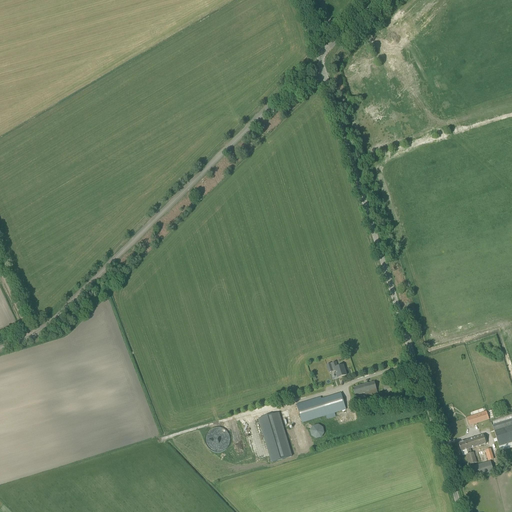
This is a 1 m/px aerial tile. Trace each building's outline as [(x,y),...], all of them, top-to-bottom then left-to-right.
[(393,55),(394,61),(413,55),(405,27),(385,32),(388,45),(384,46),(387,56),(393,55)] [(393,105),(421,94),(410,64),(395,70),(393,66),(380,71),(381,73),(377,75),(376,72),(368,75),(371,83),(383,78),(393,105)] [(376,95),(382,109),(388,106),(382,92),(376,95)] [(370,105),(355,110),(357,116),(367,113),(366,109),(370,107),(370,105)] [(453,126),(467,121),(461,106),(448,111),(453,126)] [(336,371),(336,373),(338,378),(346,375),(343,365),(338,367),(336,363),(334,364),(333,363),(326,365),(328,373),(336,371)] [(384,390),(386,390),(390,389),(388,381),(382,382),(384,390)] [(377,393),(374,382),(353,388),(355,396),(364,393),(365,396),(377,393)] [(321,397),(296,405),(302,423),(304,423),(320,418),(326,416),(327,419),(336,417),(335,413),(346,410),(341,393),(321,399),(321,397)] [(486,412),(467,418),(470,426),(489,419),(486,412)] [(259,419),(272,462),(291,457),(278,413),(259,419)] [(511,420),(492,426),(499,446),(511,442),(511,420)] [(313,426),(310,431),(311,436),(316,439),(321,438),(324,433),(323,428),(318,425),(313,426)] [(205,439),(205,440),(205,441),(205,442),(205,443),(205,444),(206,445),(206,446),(207,446),(207,447),(208,448),(208,449),(209,450),(210,450),(211,451),(212,451),(213,452),(214,452),(215,453),(216,453),(217,453),(218,453),(219,453),(220,452),(221,452),(222,452),(223,451),(224,451),(225,450),(226,450),(227,449),(227,448),(228,448),(228,447),(229,446),(229,445),(230,444),(230,443),(230,442),(230,441),(230,440),(230,439),(230,438),(230,437),(230,436),(229,435),(229,434),(228,433),(228,432),(227,432),(226,431),(225,430),(224,429),(223,429),(222,428),(221,428),(220,427),(219,427),(218,427),(217,427),(216,427),(215,428),(214,428),(213,428),(212,429),(211,429),(210,430),(209,430),(208,431),(208,432),(207,432),(207,433),(206,434),(206,435),(206,436),(205,437),(205,438),(205,439)] [(469,465),(477,463),(474,452),(472,453),(470,449),(486,444),(483,435),(458,443),(461,452),(462,452),(463,456),(466,455),(469,465)] [(485,451),(488,461),(494,459),(491,449),(485,451)] [(470,468),(473,478),(493,471),(491,462),(470,468)]
